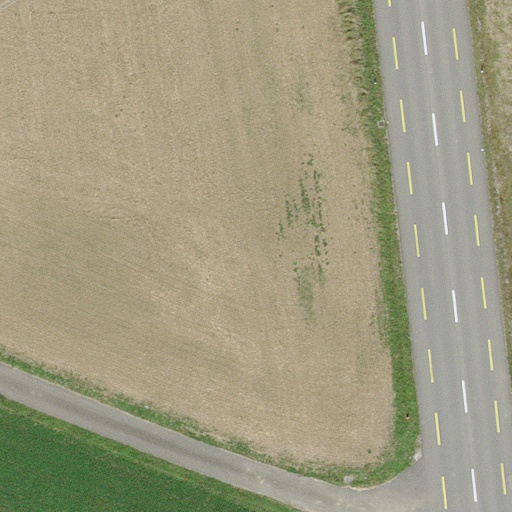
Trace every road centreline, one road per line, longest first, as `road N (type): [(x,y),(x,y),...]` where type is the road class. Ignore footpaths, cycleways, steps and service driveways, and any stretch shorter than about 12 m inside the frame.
road 1 (secondary): [(419,0),(471,511)]
road 2 (track): [(0,382),(124,434),(383,511)]
